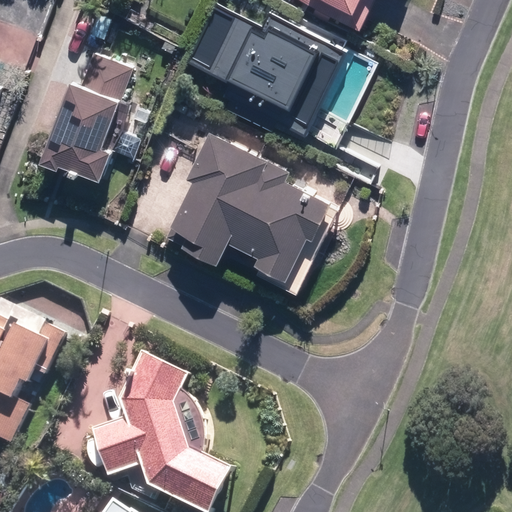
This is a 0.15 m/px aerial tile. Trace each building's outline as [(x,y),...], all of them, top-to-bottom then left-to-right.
[(314,0),(365,25),(377,0),(314,0)] [(237,78),(230,93),(342,145),(382,61),(355,48),(356,47),(272,8),(266,22),(221,1),(194,58),(237,78)] [(88,82),(80,79),(50,157),(68,164),(69,160),(110,175),(138,101),(127,97),(139,66),(100,51),(88,82)] [(201,177),(173,233),(229,261),(231,257),(301,292),(343,207),(337,204),(339,198),(294,176),(299,167),(220,128),(197,175),(201,177)] [(0,432),(17,441),(70,331),(49,321),(50,319),(6,298),(0,309),(0,432)] [(149,461),(156,481),(217,509),(239,464),(196,445),(180,399),(193,373),(148,351),(126,396),(133,417),(98,428),(113,473),(149,461)] [(143,511),(136,507),(135,509),(118,498),(108,511),(143,511)]
